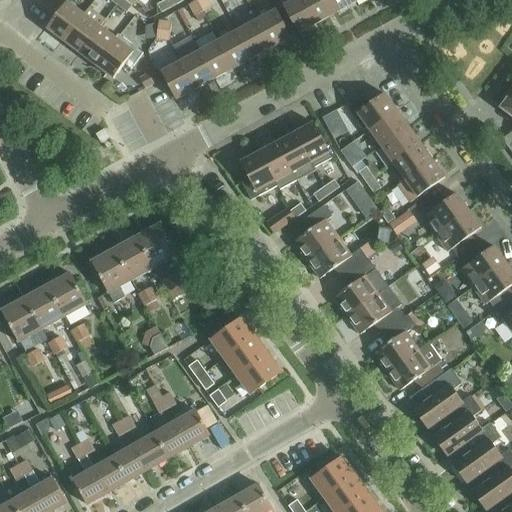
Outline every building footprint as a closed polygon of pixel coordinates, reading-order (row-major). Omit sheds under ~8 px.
[(127,13),(132,6),(123,0),(120,0),(116,6),(127,13)] [(162,13),(173,7),(168,0),(167,0),(157,5),(162,13)] [(203,12),(211,8),(206,0),(198,0),(197,1),(203,12)] [(298,34),(318,24),(304,0),(295,0),(283,7),(298,34)] [(304,0),(318,24),(336,14),(328,0),(304,0)] [(328,0),(336,14),(355,3),(353,0),(328,0)] [(195,17),(203,12),(197,1),(189,5),(195,17)] [(67,2),(47,29),(64,42),(84,15),(67,2)] [(276,11),(256,21),(271,49),(291,38),(276,11)] [(101,28),(84,15),(64,42),(80,55),(101,28)] [(252,59),(271,49),(256,21),(237,32),(252,59)] [(169,41),(171,23),(159,22),(156,39),(169,41)] [(116,39),(101,28),(80,55),(96,67),(120,36),(118,35),(116,39)] [(233,69),(252,59),(237,32),(218,42),(233,69)] [(143,54),(120,36),(96,67),(113,80),(124,65),(131,70),(143,54)] [(214,80),(233,69),(218,42),(199,52),(214,80)] [(195,90),(214,80),(199,52),(181,63),(195,90)] [(176,100),(195,90),(181,63),(161,73),(176,100)] [(146,89),(159,81),(154,72),(141,79),(146,89)] [(366,134),(397,112),(384,94),(369,105),(364,98),(348,110),(366,134)] [(511,94),(501,108),(511,116),(511,135),(504,142),(511,152),(511,94)] [(334,112),(322,119),(328,129),(340,122),(334,112)] [(382,148),(409,128),(397,112),(366,134),(366,135),(370,132),(382,148)] [(295,134),(315,171),(317,170),(315,168),(333,159),(330,153),(314,124),(295,134)] [(393,164),(421,145),(409,128),(382,148),(393,164)] [(110,139),(106,132),(105,130),(96,135),(101,144),(106,141),(110,139)] [(315,171),(295,134),(277,143),(297,181),(315,171)] [(277,143),(259,153),(275,183),(276,182),(278,186),(280,190),(297,181),(277,143)] [(405,181),(432,161),(421,145),(393,164),(405,181)] [(346,162),(354,158),(347,146),(339,150),(346,162)] [(251,201),(278,186),(276,182),(275,183),(259,153),(240,163),(249,180),(241,184),(251,201)] [(432,161),(405,181),(398,186),(410,204),(445,179),(432,161)] [(366,184),(374,178),(366,168),(359,173),(366,184)] [(374,178),(366,184),(374,194),(381,189),(374,178)] [(324,188),(329,195),(339,188),(334,181),(324,188)] [(329,195),(324,188),(314,195),(319,203),(329,195)] [(436,235),(469,212),(456,194),(446,201),(440,192),(420,206),(427,215),(423,218),(436,235)] [(371,200),(359,208),(365,218),(378,209),(374,204),(371,200)] [(301,205),(290,212),(295,219),(306,212),(301,205)] [(307,261),(338,239),(326,222),(332,217),(324,206),(305,220),(312,230),(294,243),(307,261)] [(295,219),(290,212),(288,209),(268,223),(275,233),(295,219)] [(388,224),(395,219),(388,209),(380,214),(388,224)] [(408,212),(398,218),(406,230),(416,223),(408,212)] [(458,259),(478,245),(471,236),(481,229),(469,212),(436,235),(448,253),(452,250),(458,259)] [(137,238),(154,269),(155,269),(162,282),(160,283),(167,294),(169,293),(180,287),(173,276),(172,277),(164,264),(178,256),(177,254),(178,253),(179,251),(176,246),(174,245),(172,246),(160,225),(137,238)] [(115,250),(132,281),(154,269),(137,238),(115,250)] [(345,276),(368,260),(376,255),(367,244),(360,249),(350,256),(338,239),(307,261),(320,280),(338,267),(345,276)] [(397,242),(391,247),(395,253),(402,248),(397,242)] [(473,288),(506,264),(494,247),(484,254),(478,245),(458,259),(465,268),(461,271),(473,288)] [(132,281),(115,250),(92,262),(114,304),(125,298),(120,288),(132,281)] [(431,257),(421,264),(429,274),(438,267),(431,257)] [(347,317),(389,288),(368,260),(345,276),(352,286),(334,299),(347,317)] [(496,312),(511,300),(511,292),(509,289),(511,286),(511,272),(506,264),(473,288),(486,306),(490,303),(496,312)] [(47,286),(65,318),(88,305),(71,274),(47,286)] [(25,298),(43,330),(65,318),(47,286),(25,298)] [(180,287),(169,293),(173,300),(184,294),(180,287)] [(152,288),(138,295),(144,307),(158,299),(152,288)] [(401,313),(398,309),(402,306),(389,288),(347,317),(360,336),(378,323),(385,332),(413,313),(415,312),(411,306),(401,313)] [(451,289),(440,297),(446,306),(457,298),(451,289)] [(43,330),(25,298),(2,311),(20,342),(43,330)] [(511,334),(511,300),(496,312),(511,334)] [(204,301),(203,316),(217,317),(218,302),(204,301)] [(465,311),(455,319),(463,330),(473,323),(465,311)] [(416,327),(415,326),(419,323),(413,313),(385,332),(392,342),(374,355),(387,373),(419,351),(418,351),(406,333),(416,327)] [(244,319),(212,342),(225,360),(257,338),(244,319)] [(85,324),(71,332),(78,344),(80,343),(84,350),(94,344),(90,337),(91,336),(85,324)] [(151,348),(155,355),(169,349),(162,335),(157,327),(146,333),(142,345),(151,348)] [(474,328),(466,333),(473,344),(481,338),(474,328)] [(47,345),(55,356),(69,348),(61,336),(47,345)] [(257,338),(225,360),(238,378),(269,355),(257,338)] [(418,378),(425,388),(445,374),(451,369),(445,359),(441,361),(429,343),(418,351),(419,351),(387,373),(400,392),(418,378)] [(39,349),(25,356),(31,368),(45,360),(39,349)] [(269,355),(238,378),(250,395),(282,373),(269,355)] [(88,361),(77,367),(89,391),(101,385),(88,361)] [(199,362),(191,367),(199,379),(207,373),(199,362)] [(428,430),(433,426),(433,425),(463,404),(462,403),(453,390),(462,384),(451,369),(445,374),(425,388),(413,397),(420,407),(414,411),(428,430)] [(207,373),(199,379),(208,391),(215,386),(207,373)] [(511,374),(503,385),(510,395),(511,393),(511,374)] [(49,405),(76,392),(72,384),(45,397),(49,405)] [(169,410),(162,397),(156,385),(146,391),(160,415),(169,410)] [(219,391),(211,396),(220,408),(227,403),(219,391)] [(162,397),(169,410),(177,405),(170,392),(162,397)] [(504,395),(496,401),(505,413),(511,407),(511,406),(508,400),(504,395)] [(439,434),(433,438),(447,457),(453,453),(452,452),(482,431),(482,430),(473,418),(481,411),(471,396),(462,403),(463,404),(433,425),(433,426),(439,434)] [(17,411),(3,419),(9,429),(23,422),(17,411)] [(176,424),(190,448),(211,435),(197,412),(176,424)] [(121,421),(127,433),(135,428),(129,417),(121,421)] [(60,418),(52,423),(56,431),(64,426),(60,418)] [(127,433),(121,421),(112,426),(118,437),(127,433)] [(156,436),(169,459),(190,448),(176,424),(156,436)] [(490,424),(482,430),(482,431),(452,452),(453,453),(459,461),(453,465),(467,485),(472,480),(472,479),(502,458),(501,457),(492,445),(501,439),(490,424)] [(29,430),(15,438),(21,449),(35,441),(29,430)] [(135,447),(149,471),(169,459),(156,436),(135,447)] [(81,443),(87,456),(95,452),(88,439),(81,443)] [(73,448),(71,449),(78,461),(86,456),(87,456),(81,443),(73,448)] [(115,459),(129,482),(149,471),(135,447),(115,459)] [(486,511),(492,508),(491,507),(511,491),(511,472),(511,471),(511,454),(510,451),(501,457),(502,458),(472,479),(472,480),(478,488),(472,492),(486,511)] [(86,456),(78,461),(86,475),(94,471),(86,456)] [(343,458),(312,480),(326,499),(356,477),(343,458)] [(95,470),(109,494),(129,482),(115,459),(95,470)] [(27,461),(19,466),(26,477),(34,472),(27,461)] [(26,477),(19,466),(11,471),(17,482),(26,477)] [(109,494),(95,470),(94,471),(86,475),(75,482),(88,506),(109,494)] [(356,477),(326,499),(335,511),(345,511),(369,495),(356,477)] [(33,491),(44,511),(51,511),(68,503),(54,479),(33,491)] [(238,497),(246,511),(267,511),(273,509),(259,485),(238,497)] [(12,502),(17,511),(44,511),(33,491),(12,502)] [(511,511),(511,491),(491,507),(492,508),(495,511),(511,511)] [(381,511),(369,495),(345,511),(381,511)] [(218,508),(219,511),(246,511),(238,497),(218,508)] [(304,511),(297,501),(289,507),(293,511),(304,511)] [(0,509),(0,511),(17,511),(12,502),(0,509)]
